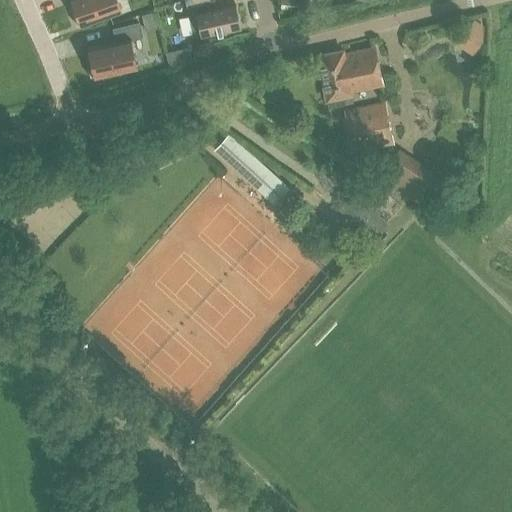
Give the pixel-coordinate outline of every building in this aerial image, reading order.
[(73,0),(74,2),(69,4),(76,24),(121,8),(118,0),(73,0)] [(211,0),(186,0),(195,35),(240,25),(235,1),(213,6),(211,0)] [(90,53),(86,54),(90,75),(95,74),(136,65),(130,38),(142,36),(139,22),(114,28),(117,40),(89,46),(90,53)] [(381,83),(374,46),(340,52),(340,50),(321,54),(331,106),(354,102),(352,96),(355,95),(353,89),(381,83)] [(355,143),(392,135),(385,98),(347,106),(355,143)] [(275,204),(290,187),(229,132),(213,150),(275,204)] [(154,168),(170,162),(160,137),(144,144),(154,168)] [(420,203),(439,174),(398,147),(379,176),(420,203)] [(365,203),(353,192),(339,207),(373,238),(387,223),(378,214),(381,210),(369,199),(365,203)]
